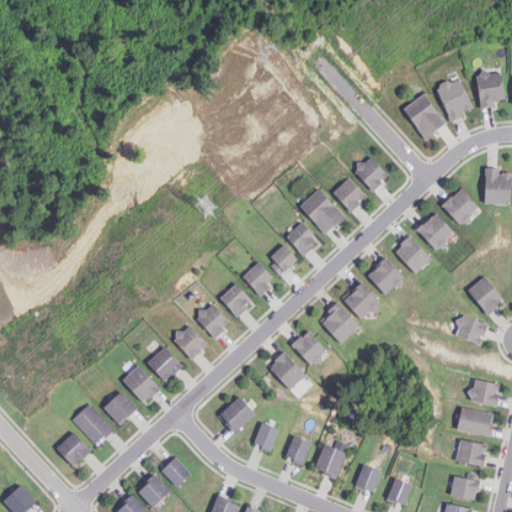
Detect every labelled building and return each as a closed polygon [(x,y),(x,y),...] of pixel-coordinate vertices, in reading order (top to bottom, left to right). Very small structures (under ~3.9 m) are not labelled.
[(481,104),(505,100),(501,76),(495,77),(494,69),(476,72),(481,104)] [(473,110),(462,77),(438,85),(449,118),(473,110)] [(446,123),(424,93),(404,108),(426,138),(446,123)] [(389,174),(370,155),(355,170),(373,189),(389,174)] [(511,169),(486,168),(485,202),(511,203),(511,169)] [(333,192),(351,211),(367,195),(349,177),(333,192)] [(344,217),(320,188),(301,205),(325,233),(344,217)] [(443,205),(462,225),(480,208),(461,188),(443,205)] [(417,228),(437,251),(456,234),(436,212),(417,228)] [(287,236),(304,254),(319,239),(302,222),(287,236)] [(416,273),(432,259),(410,235),(394,249),(416,273)] [(298,258),(284,244),(267,260),(280,274),(298,258)] [(368,275),(386,294),(404,276),(386,258),(368,275)] [(243,276),(260,294),(276,279),(259,261),(243,276)] [(505,299),(484,276),(468,291),(490,313),(505,299)] [(344,299),(362,319),(380,302),(362,282),(344,299)] [(237,316),(253,303),(237,283),(221,296),(237,316)] [(215,337),(230,322),(212,303),(197,317),(215,337)] [(359,324),(336,303),(319,321),(342,342),(359,324)] [(481,343),(488,323),(462,314),(455,334),(481,343)] [(192,358),(207,344),(189,324),(174,338),(192,358)] [(292,345),(312,365),(328,350),(307,329),(292,345)] [(148,362),(166,382),(183,365),(165,346),(148,362)] [(269,366),(291,388),(306,374),(284,351),(269,366)] [(160,388),(138,365),(123,380),(144,403),(160,388)] [(501,384),(474,378),(469,399),(496,405),(501,384)] [(137,408),(120,391),(104,407),(120,424),(137,408)] [(255,413),(239,396),(219,415),(235,432),(255,413)] [(114,428),(89,404),(73,420),(99,445),(114,428)] [(495,413),(462,406),(458,429),(490,435),(495,413)] [(271,451),(280,429),(263,422),(254,443),(271,451)] [(57,448),(74,465),(91,449),(74,432),(57,448)] [(311,441),(294,435),(286,456),(303,463),(311,441)] [(489,445),(462,438),(456,459),(484,466),(489,445)] [(336,478),(347,452),(325,443),(314,469),(336,478)] [(191,472),(175,456),(162,469),(177,485),(191,472)] [(355,485),(373,492),(382,471),(364,464),(355,485)] [(480,477),(454,473),(451,495),(477,499),(480,477)] [(169,489),(155,474),(138,491),(153,506),(169,489)] [(404,505),(413,484),(396,477),(387,498),(404,505)] [(15,511),(25,511),(37,501),(20,484),(4,500),(15,511)] [(116,511),(149,511),(132,494),(115,511),(116,511)] [(210,511),(236,511),(240,506),(220,494),(210,511)] [(472,511),(473,508),(447,502),(445,511),(472,511)]
